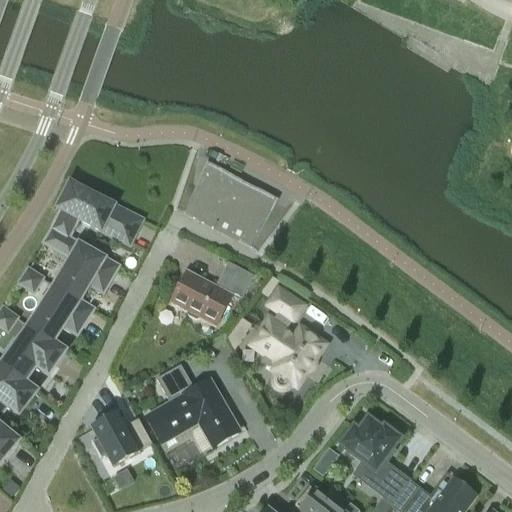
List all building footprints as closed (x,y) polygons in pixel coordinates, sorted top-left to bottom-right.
[(207,167),(183,212),(250,247),(274,202),(207,167)] [(133,238),(141,222),(70,187),(57,211),(61,213),(52,232),(67,241),(77,221),(100,233),(105,224),(133,238)] [(117,269),(67,241),(52,232),(44,245),(71,260),(54,289),(79,304),(89,287),(97,291),(103,281),(108,284),(117,269)] [(231,295),(241,300),(252,278),(227,265),(216,287),(217,287),(216,289),(186,273),(170,305),(186,313),(187,317),(195,321),(200,320),(215,329),(232,297),(230,297),(231,295)] [(92,312),(79,304),(54,289),(28,329),(52,345),(63,328),(71,333),(77,323),(82,326),(92,312)] [(292,323),(302,308),(278,292),(268,307),(278,314),(272,323),(268,320),(251,347),(276,364),(271,372),(276,375),(274,378),(273,381),(273,385),(274,387),(277,389),(280,391),(283,392),(286,390),(289,388),(291,385),(296,389),(324,346),(299,329),(294,338),(285,332),(291,322),(292,323)] [(65,353),(52,345),(28,329),(27,330),(1,367),(24,384),(35,369),(43,374),(50,364),(55,367),(65,353)] [(215,360),(209,350),(199,355),(205,366),(215,360)] [(0,415),(6,408),(13,413),(21,404),(25,407),(36,394),(24,384),(1,367),(0,367),(0,415)] [(156,381),(170,407),(146,421),(160,445),(179,434),(178,432),(196,422),(212,450),(238,435),(209,383),(194,392),(180,367),(156,381)] [(92,445),(91,446),(99,462),(101,461),(100,460),(106,457),(113,469),(138,455),(138,454),(151,446),(138,422),(124,429),(117,416),(91,431),(98,442),(92,445)] [(380,497),(392,506),(409,483),(397,475),(396,476),(390,472),(391,470),(382,463),(398,442),(383,431),(382,434),(367,423),(358,435),(353,432),(342,447),(347,450),(346,451),(363,464),(359,469),(380,485),(381,483),(387,488),(380,497)] [(0,464),(7,456),(18,443),(0,428),(0,464)] [(465,511),(476,497),(475,496),(474,498),(469,494),(469,493),(464,489),(463,490),(452,482),(448,487),(442,494),(437,490),(434,494),(433,493),(429,498),(419,491),(402,511),(465,511)] [(294,508),(299,511),(357,511),(329,490),(322,499),(309,489),(294,508)]
